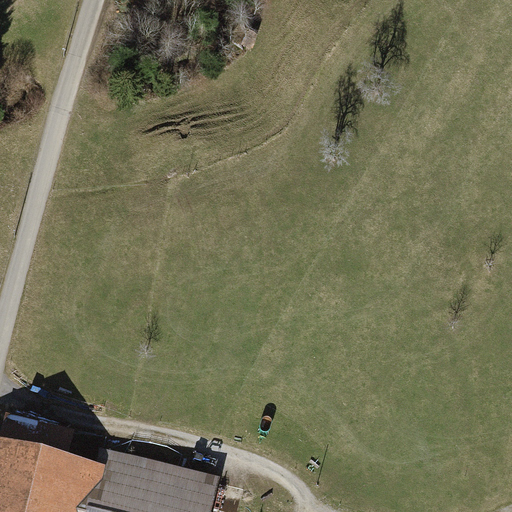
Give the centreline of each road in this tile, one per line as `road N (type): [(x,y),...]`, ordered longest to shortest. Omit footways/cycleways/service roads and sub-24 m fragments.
road 1 (track): [(0,380),(31,405),(219,453),(284,478),(299,511)]
road 2 (unclassified): [(0,326),(93,0)]
